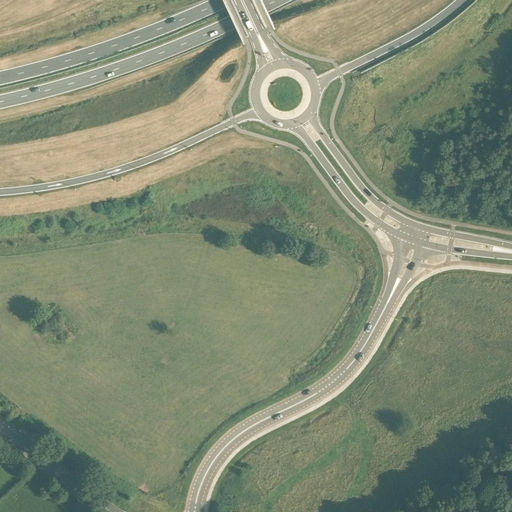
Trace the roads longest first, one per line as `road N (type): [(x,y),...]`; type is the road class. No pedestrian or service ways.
road 1 (trunk): [(0,102),(161,52),(278,0)]
road 2 (tertiary): [(385,307),(342,373),(231,439),(206,471),(193,511)]
road 3 (trunk): [(0,191),(105,173),(256,112)]
road 4 (trunk): [(225,0),(0,78)]
road 5 (trunk): [(312,82),(459,0)]
road 6 (tertiary): [(286,126),(302,133),(377,224),(403,237)]
road 7 (tertiary): [(417,226),(365,191),(311,108)]
road 8 (unclassified): [(109,511),(0,424)]
